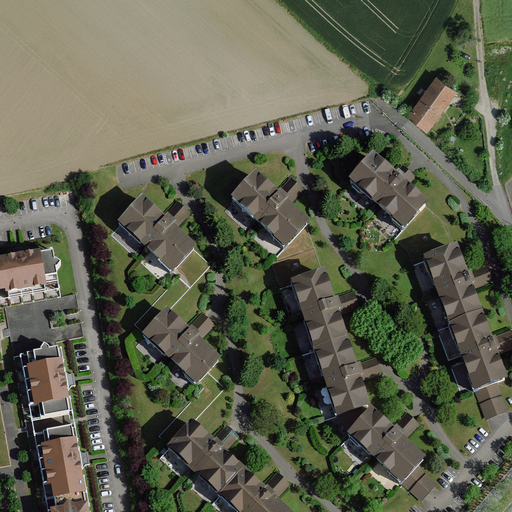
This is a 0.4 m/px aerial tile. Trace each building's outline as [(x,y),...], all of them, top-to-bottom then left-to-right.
[(413,109),(432,123),(439,112),(437,110),(453,87),(450,85),(449,87),(436,78),(432,84),(413,109)] [(432,123),(413,109),(408,116),(426,132),(432,123)] [(376,162),(359,181),(369,190),(366,194),(397,221),(400,218),(411,227),(428,208),(408,190),(396,179),(376,162)] [(404,170),(396,179),(408,190),(416,181),(404,170)] [(279,237),(290,246),(307,228),(288,210),(275,198),(256,180),(238,199),(249,209),(245,212),(276,241),(279,237)] [(369,190),(359,181),(354,187),(364,196),(366,194),(369,190)] [(290,182),(275,198),(288,210),(303,193),(290,182)] [(249,209),(238,199),(233,205),(243,214),(245,212),(249,209)] [(132,234),(163,263),(167,259),(176,268),(193,249),(175,232),(162,220),(143,202),(125,221),(136,231),(132,234)] [(162,220),(175,232),(189,216),(176,204),(162,220)] [(406,233),(411,227),(400,218),(397,221),(395,224),(406,233)] [(136,231),(125,221),(120,227),(130,236),(132,234),(136,231)] [(279,237),(276,241),(274,243),(284,252),(290,246),(279,237)] [(53,246),(0,255),(0,308),(6,307),(41,301),(62,297),(57,270),(62,266),(55,260),(53,246)] [(463,340),(459,342),(473,381),(478,379),(483,392),(478,394),(488,421),(500,416),(500,418),(509,414),(498,386),(507,383),(498,359),(492,342),(483,318),(474,293),(468,277),(458,252),(434,261),(439,275),(435,276),(449,316),(454,314),(458,327),(463,340)] [(167,259),(163,263),(161,265),(171,274),(176,268),(167,259)] [(439,275),(434,261),(427,264),(432,277),(435,276),(439,275)] [(488,269),(468,277),(474,293),(494,285),(488,269)] [(344,418),(340,419),(352,438),(355,434),(365,444),(362,448),(393,476),(396,473),(406,482),(403,485),(421,502),(428,493),(430,494),(436,487),(417,470),(424,463),(404,445),(392,433),(373,416),(370,419),(365,411),(369,410),(360,385),(355,368),(338,319),(333,302),(324,277),(299,285),(304,299),(299,300),(313,340),(317,339),(326,365),(322,366),(335,406),(340,405),(344,418)] [(297,301),(299,300),(304,299),(299,285),(292,288),(297,301)] [(352,296),(333,302),(338,319),(358,312),(352,296)] [(199,344),(187,332),(168,314),(150,333),(160,342),(156,346),(187,374),(190,371),(201,380),(218,362),(199,344)] [(456,343),(459,342),(463,340),(458,327),(454,314),(449,316),(446,317),(451,329),(456,343)] [(201,317),(187,332),(199,344),(214,328),(201,317)] [(160,342),(150,333),(145,339),(154,348),(156,346),(160,342)] [(511,334),(492,342),(498,359),(511,353),(511,334)] [(317,339),(313,340),(310,341),(318,368),(322,366),(326,365),(317,339)] [(56,350),(15,357),(43,511),(86,511),(77,461),(63,383),(56,350)] [(355,368),(360,385),(380,378),(375,362),(355,368)] [(190,371),(187,374),(185,377),(195,386),(201,380),(190,371)] [(475,395),(478,394),(483,392),(478,379),(473,381),(471,382),(475,395)] [(76,444),(78,443),(74,423),(73,418),(70,399),(68,399),(76,444)] [(336,420),(340,419),(344,418),(340,405),(335,406),(332,407),(336,420)] [(407,417),(392,433),(404,445),(419,429),(407,417)] [(223,455),(210,443),(191,426),(174,444),(184,454),(181,457),(211,486),(214,482),(235,501),(231,505),(239,511),(284,511),(274,502),(261,490),(223,455)] [(225,428),(210,443),(223,455),(238,439),(225,428)] [(355,434),(352,438),(350,440),(360,450),(362,448),(365,444),(355,434)] [(184,454),(174,444),(168,450),(179,460),(181,457),(184,454)] [(396,473),(393,476),(391,478),(401,488),(403,485),(406,482),(396,473)] [(276,475),(261,490),(274,502),(288,487),(276,475)] [(214,482),(211,486),(209,488),(229,507),(231,505),(235,501),(214,482)] [(422,503),(430,494),(428,493),(421,502),(422,503)]
